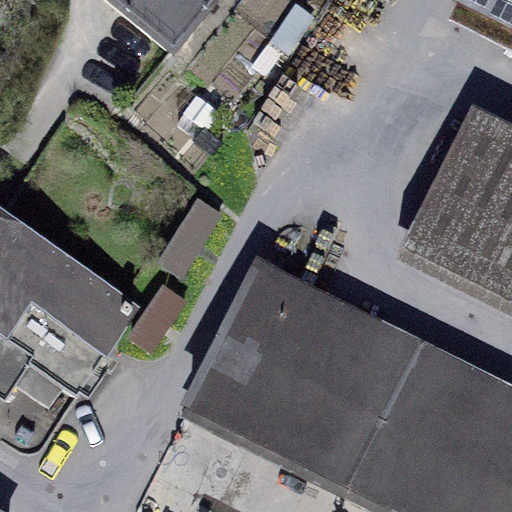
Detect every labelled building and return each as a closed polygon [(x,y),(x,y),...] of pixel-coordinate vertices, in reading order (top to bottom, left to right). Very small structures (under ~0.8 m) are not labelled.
[(114,0),(180,55),(226,0),(114,0)] [(511,0),(439,0),(434,9),(511,46),(511,0)] [(511,142),(446,112),(384,244),(511,304),(511,142)] [(0,343),(22,306),(101,353),(130,302),(0,225),(0,343)] [(511,511),(511,391),(238,269),(172,416),(385,511),(511,511)]
